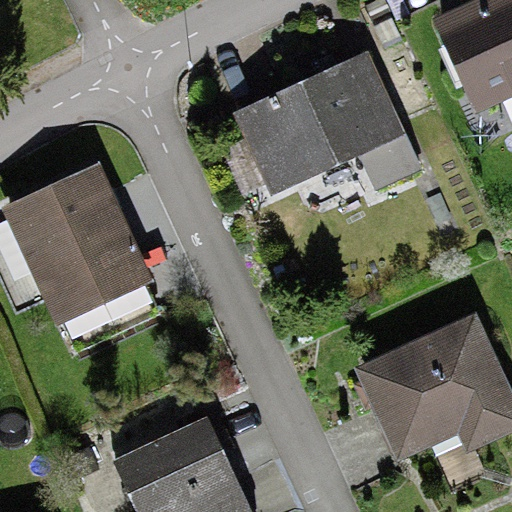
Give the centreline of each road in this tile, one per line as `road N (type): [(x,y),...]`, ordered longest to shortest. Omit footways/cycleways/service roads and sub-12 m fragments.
road 1 (residential): [(129,66),(331,511)]
road 2 (residential): [(279,0),(129,66)]
road 3 (residential): [(129,66),(0,144)]
